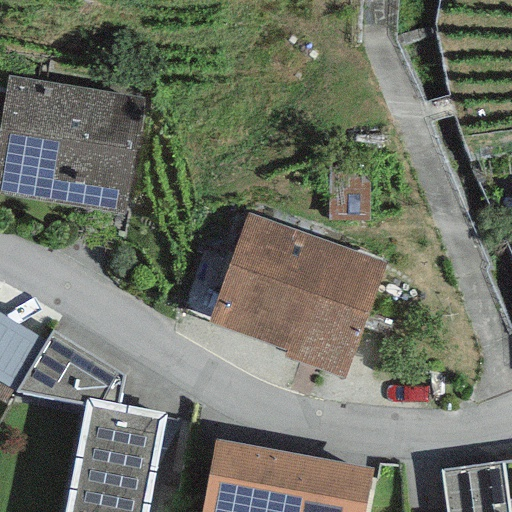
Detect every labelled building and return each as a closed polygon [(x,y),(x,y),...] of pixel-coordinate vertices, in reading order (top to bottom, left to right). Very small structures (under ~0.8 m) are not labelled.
[(145,103),(7,82),(0,126),(0,205),(126,225),(145,103)] [(285,362),(283,369),(342,390),(384,269),(247,222),(207,335),(285,362)] [(45,335),(0,310),(0,373),(16,383),(85,397),(86,392),(117,398),(125,372),(52,325),(45,335)] [(86,392),(85,397),(62,511),(145,511),(166,408),(117,398),(86,392)] [(214,430),(199,511),(361,511),(371,459),(214,430)] [(503,458),(440,466),(446,511),(511,511),(511,491),(507,492),(503,458)]
